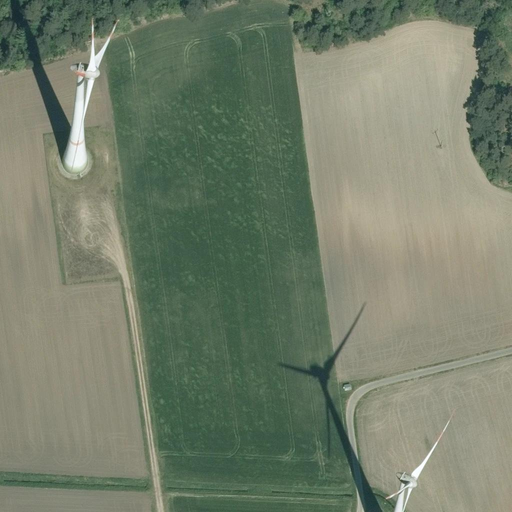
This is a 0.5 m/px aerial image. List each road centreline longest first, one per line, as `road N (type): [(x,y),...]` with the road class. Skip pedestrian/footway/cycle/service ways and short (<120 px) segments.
road 1 (track): [(84,178),(96,184),(118,228),(163,511)]
road 2 (track): [(511,345),(370,379),(344,397),(355,511)]
